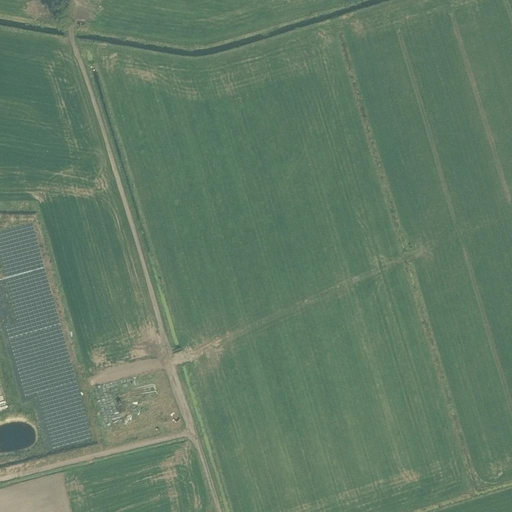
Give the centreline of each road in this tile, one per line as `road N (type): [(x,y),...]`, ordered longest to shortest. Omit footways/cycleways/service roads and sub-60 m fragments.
road 1 (track): [(415,252),(170,362)]
road 2 (track): [(191,432),(0,477)]
road 3 (track): [(215,511),(170,362)]
